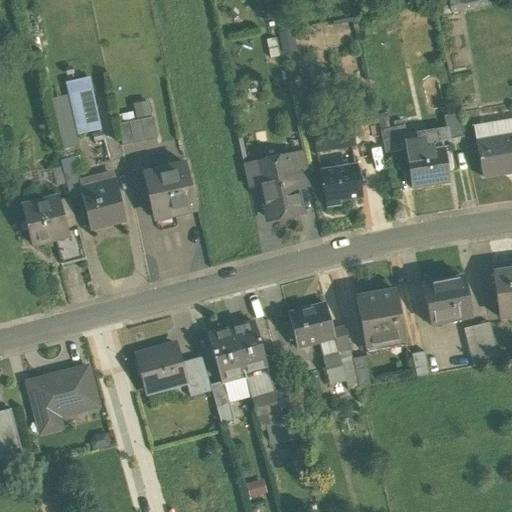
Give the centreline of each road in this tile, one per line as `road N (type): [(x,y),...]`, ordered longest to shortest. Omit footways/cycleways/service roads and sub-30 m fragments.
road 1 (residential): [(511,225),(417,238),(92,316)]
road 2 (residential): [(92,316),(151,511)]
